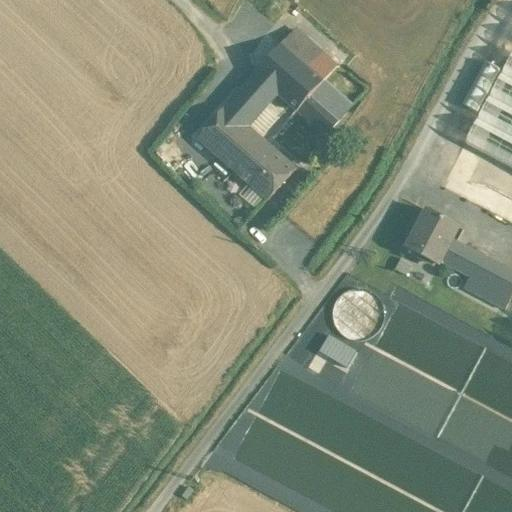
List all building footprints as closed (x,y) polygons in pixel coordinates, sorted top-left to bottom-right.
[(337,67),(295,30),(282,45),(324,82),(337,67)] [(324,82),(282,45),(255,75),(297,112),(298,111),(313,94),(324,82)] [(511,55),(463,146),(511,171),(511,55)] [(243,88),(197,140),(239,178),(268,146),(249,129),(267,109),(243,88)] [(341,119),(313,94),(298,111),(326,136),(341,119)] [(268,146),(239,178),(266,204),(297,170),(268,146)] [(460,228),(428,211),(407,250),(439,267),(441,263),(454,270),(466,248),(453,241),(460,228)] [(487,260),(466,248),(454,270),(471,279),(476,281),(487,260)] [(511,297),(511,272),(487,260),(476,281),(471,279),(465,289),(505,311),(511,297)] [(378,331),(375,291),(337,294),(339,334),(378,331)]
